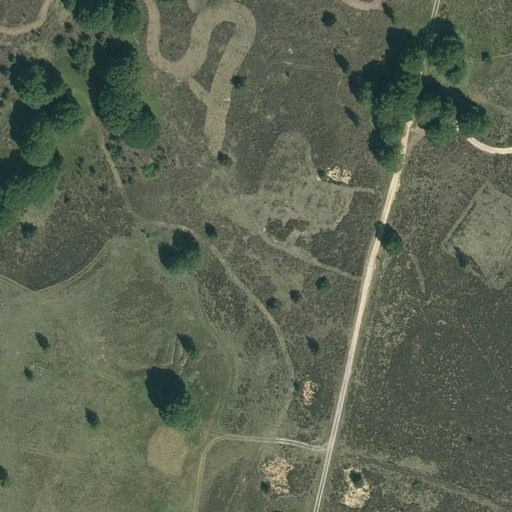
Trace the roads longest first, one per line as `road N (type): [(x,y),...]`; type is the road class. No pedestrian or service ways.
road 1 (track): [(314,511),(413,107)]
road 2 (track): [(437,0),(413,107),(442,114),(483,145),(511,148)]
